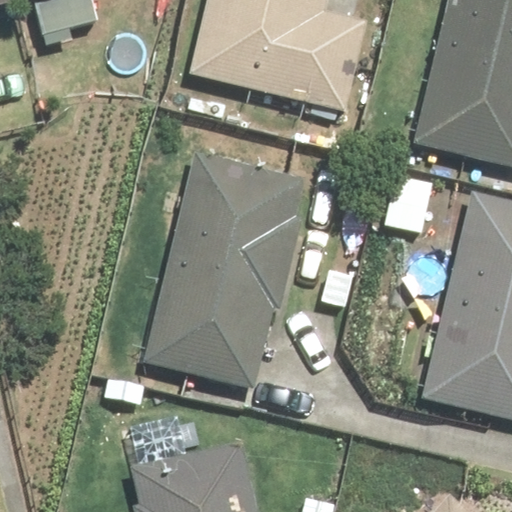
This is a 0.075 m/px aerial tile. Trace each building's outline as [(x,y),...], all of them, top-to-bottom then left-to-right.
[(0,0),(0,15),(57,0),(0,0)] [(200,0),(180,83),(341,123),(364,25),(321,14),(324,0),(200,0)] [(511,178),(511,0),(440,0),(406,154),(511,178)] [(299,185),(285,182),(294,143),(208,123),(199,162),(189,159),(139,372),(249,398),(299,185)] [(511,431),(511,207),(463,197),(418,412),(511,431)] [(248,511),(235,452),(122,478),(130,511),(248,511)] [(451,511),(440,502),(431,511),(451,511)]
